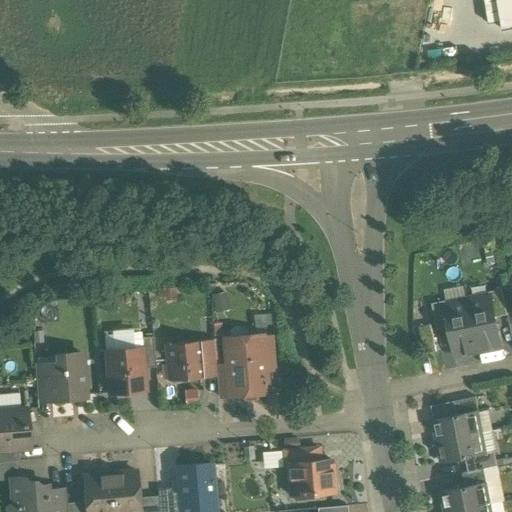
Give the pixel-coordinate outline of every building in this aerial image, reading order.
[(511,0),(496,0),(501,30),(511,28),(511,0)] [(502,289),(489,292),(490,295),(491,295),(495,317),(507,315),(502,289)] [(495,317),(491,295),(490,295),(468,299),(478,351),(501,347),(495,317)] [(446,304),(445,304),(449,327),(455,356),(478,351),(468,299),(446,304)] [(445,301),(432,304),(437,329),(449,327),(445,304),(446,304),(445,301)] [(431,324),(419,327),(425,354),(436,352),(431,324)] [(273,335),(261,337),(264,372),(276,371),(273,335)] [(153,337),(138,338),(139,349),(142,349),(143,369),(155,368),(153,337)] [(248,342),(231,343),(226,349),(227,364),(230,395),(266,392),(264,372),(261,337),(251,337),(248,342)] [(213,340),(201,341),(201,342),(204,377),(216,376),(215,365),(213,340)] [(201,342),(165,344),(168,380),(204,377),(201,342)] [(139,349),(105,352),(108,394),(145,391),(143,369),(142,349),(139,349)] [(82,355),(62,356),(63,369),(48,370),(50,396),(50,398),(85,396),(82,355)] [(227,364),(215,365),(216,376),(218,396),(230,395),(227,364)] [(47,365),(35,366),(37,398),(50,396),(48,370),(47,365)] [(18,395),(0,396),(0,412),(20,411),(18,395)] [(476,397),(454,401),(457,415),(477,411),(479,411),(476,397)] [(20,411),(0,412),(0,450),(17,450),(17,443),(28,442),(26,410),(20,411)] [(457,415),(433,419),(438,441),(481,433),(477,411),(457,415)] [(481,433),(438,441),(442,463),(466,458),(485,454),(481,433)] [(319,448),(283,451),(284,466),(288,465),(293,465),(293,463),(320,461),(319,448)] [(17,450),(0,450),(0,462),(16,462),(18,461),(17,450)] [(485,454),(466,458),(468,472),(485,469),(498,466),(495,452),(485,454)] [(320,461),(293,463),(293,465),(288,465),(290,496),(334,492),(331,460),(320,461)] [(16,462),(0,462),(0,479),(10,479),(17,478),(16,462)] [(215,511),(211,465),(177,468),(180,511),(215,511)] [(468,472),(463,473),(465,486),(485,482),(485,483),(487,482),(485,469),(468,472)] [(136,472),(110,474),(112,511),(138,511),(138,497),(136,472)] [(112,511),(110,474),(84,476),(86,502),(86,511),(112,511)] [(35,482),(27,483),(22,478),(17,478),(10,479),(12,503),(16,507),(16,511),(49,511),(48,491),(47,486),(41,487),(35,482)] [(465,486),(441,491),(445,511),(450,511),(489,504),(485,483),(485,482),(465,486)] [(174,511),(173,489),(157,490),(158,496),(159,511),(174,511)] [(65,490),(48,491),(49,511),(66,511),(66,504),(65,490)] [(159,511),(158,496),(138,497),(138,511),(159,511)] [(86,511),(86,502),(66,504),(66,511),(86,511)]
